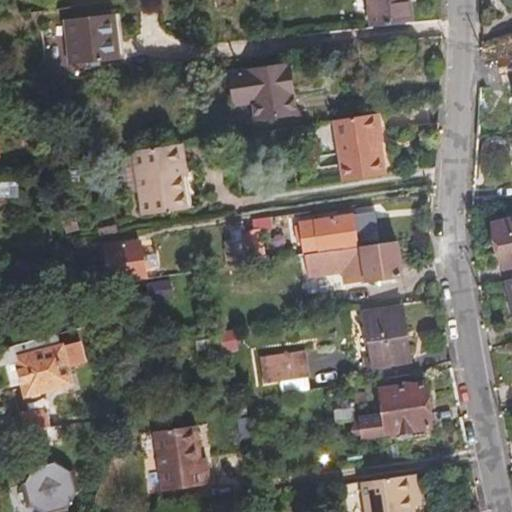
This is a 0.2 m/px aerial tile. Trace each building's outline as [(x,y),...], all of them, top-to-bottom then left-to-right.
[(362,0),(366,28),(405,23),(402,0),(362,0)] [(108,16),(61,21),(66,66),(113,61),(111,40),(108,16)] [(286,66),(225,73),(228,103),(246,101),(249,120),(292,115),(288,85),(286,66)] [(329,123),(338,182),(379,176),(374,141),(371,117),(329,123)] [(175,147),(129,154),(138,217),(180,211),(176,184),(174,168),(178,168),(175,147)] [(349,217),(296,225),(296,228),(291,229),(294,245),(299,245),(301,256),(354,249),(351,233),(349,217)] [(246,221),(247,230),(252,233),(269,230),(267,218),(246,221)] [(500,268),(511,265),(511,219),(490,224),(495,246),(500,268)] [(232,224),(222,225),(227,267),(239,265),(236,248),(254,246),(253,239),(252,233),(247,230),(234,233),(232,224)] [(71,286),(138,276),(137,268),(140,264),(143,264),(142,253),(131,254),(129,241),(99,246),(101,269),(71,274),(71,286)] [(354,249),(301,256),(303,274),(339,269),(341,281),(399,273),(396,257),(394,243),(354,249)] [(254,246),(236,248),(239,265),(256,262),(254,246)] [(5,277),(0,278),(0,321),(19,315),(5,277)] [(511,281),(501,284),(506,306),(511,327),(511,326),(511,281)] [(163,282),(140,286),(142,304),(166,300),(163,282)] [(396,311),(360,317),(367,356),(359,358),(361,367),(404,359),(400,335),(396,311)] [(52,338),(10,349),(13,361),(55,350),(52,338)] [(22,398),(68,386),(58,349),(55,350),(13,361),(10,349),(0,351),(0,364),(1,365),(4,376),(7,388),(19,385),(22,398)] [(295,352),(252,358),(256,385),(299,379),(295,352)] [(349,436),(355,435),(355,439),(396,433),(403,432),(425,428),(421,407),(417,383),(373,390),(377,414),(356,417),(357,422),(352,422),(346,430),(349,436)] [(44,428),(42,412),(14,416),(16,432),(44,428)] [(188,426),(147,433),(158,494),(205,486),(202,469),(200,457),(193,458),(188,426)] [(7,453),(58,447),(56,427),(44,428),(16,432),(4,433),(7,453)] [(403,432),(396,433),(407,441),(414,440),(403,432)] [(53,511),(61,510),(71,494),(64,474),(49,465),(25,472),(19,486),(22,497),(25,507),(33,511),(53,511)] [(408,477),(359,485),(363,511),(413,511),(412,503),(408,477)]
